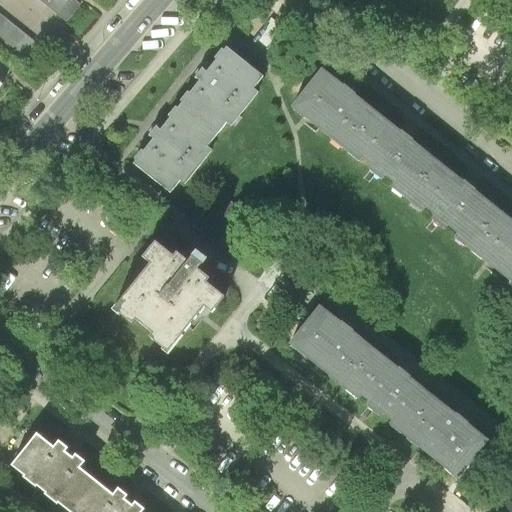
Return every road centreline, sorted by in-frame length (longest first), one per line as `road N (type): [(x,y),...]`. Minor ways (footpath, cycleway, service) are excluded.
road 1 (residential): [(0,337),(218,511)]
road 2 (residential): [(309,0),(511,166)]
road 3 (unclassified): [(0,183),(159,0)]
